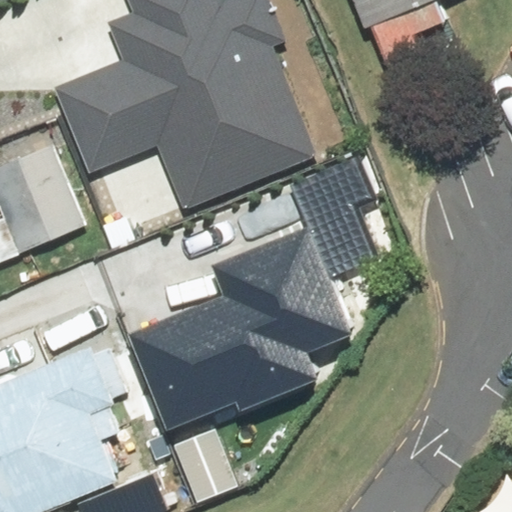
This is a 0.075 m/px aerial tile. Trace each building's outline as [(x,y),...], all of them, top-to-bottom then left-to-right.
[(120,66),(52,94),(86,177),(156,148),(184,215),(315,161),(270,53),(285,47),(265,0),(124,0),(131,15),(104,27),(120,66)] [(432,0),(376,0),(387,21),(432,0)] [(0,168),(0,265),(84,233),(51,149),(0,168)] [(358,167),(323,182),(359,262),(394,246),(358,167)] [(235,281),(143,317),(183,419),(328,362),(318,337),(359,322),(317,214),(223,251),(235,281)] [(84,349),(0,382),(0,511),(40,511),(111,484),(96,446),(121,436),(108,403),(131,393),(114,350),(89,361),(84,349)]
